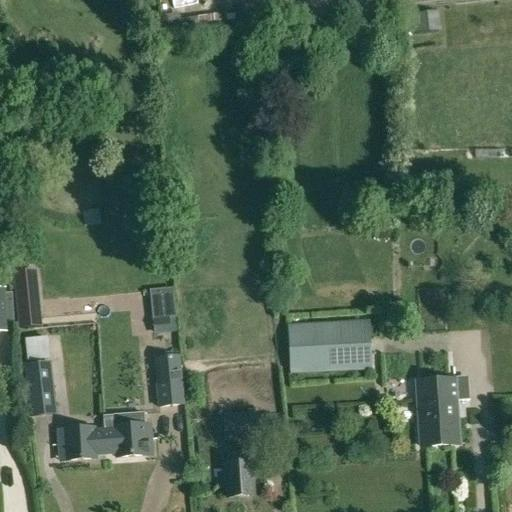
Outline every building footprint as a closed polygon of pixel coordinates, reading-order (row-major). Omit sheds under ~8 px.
[(441,33),(438,13),(410,16),(413,36),(441,33)] [(225,15),(177,20),(178,29),(226,24),(225,15)] [(34,272),(12,274),(12,282),(13,285),(18,331),(41,328),(34,272)] [(370,370),(368,323),(288,327),(291,375),(370,370)] [(180,357),(153,359),(158,410),(185,407),(180,357)] [(26,391),(53,388),(50,363),(23,366),(26,391)] [(466,381),(455,382),(422,384),(424,423),(418,423),(420,448),(459,445),(456,405),(468,404),(466,381)] [(30,419),(57,416),(53,388),(26,391),(30,419)] [(225,417),(227,444),(263,441),(261,414),(225,417)] [(108,418),(109,429),(104,429),(106,457),(116,457),(116,459),(146,457),(145,441),(150,441),(149,426),(149,415),(108,418)] [(106,457),(104,429),(58,432),(59,447),(64,446),(65,462),(95,460),(95,458),(106,457)] [(253,497),(251,465),(248,465),(247,454),(226,455),(227,466),(224,467),(226,499),(253,497)]
